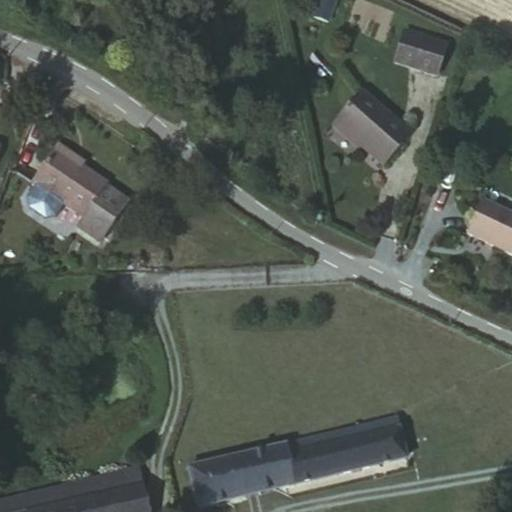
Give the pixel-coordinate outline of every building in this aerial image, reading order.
[(450,23),(407,13),(398,42),(443,53),(450,23)] [(409,122),(353,85),(329,120),(386,159),(409,122)] [(101,180),(104,171),(57,144),(36,182),(38,184),(31,192),(32,201),(34,206),(39,209),(46,213),(51,213),(56,211),(65,199),(83,208),(82,214),(105,226),(125,190),(101,180)] [(128,185),(104,171),(101,180),(125,190),(128,185)] [(511,201),(481,192),(471,225),(511,235),(511,201)] [(360,395),(239,426),(250,470),(372,435),(360,395)] [(239,426),(199,437),(209,482),(250,470),(239,426)] [(209,482),(199,437),(152,448),(162,495),(209,482)] [(511,476),(511,447),(502,451),(510,477),(511,476)] [(74,483),(105,474),(100,456),(68,465),(74,483)] [(0,502),(57,487),(74,483),(68,465),(0,484),(0,502)] [(90,511),(113,505),(105,474),(74,483),(57,487),(65,511),(90,511)] [(0,511),(65,511),(57,487),(0,502),(0,511)]
